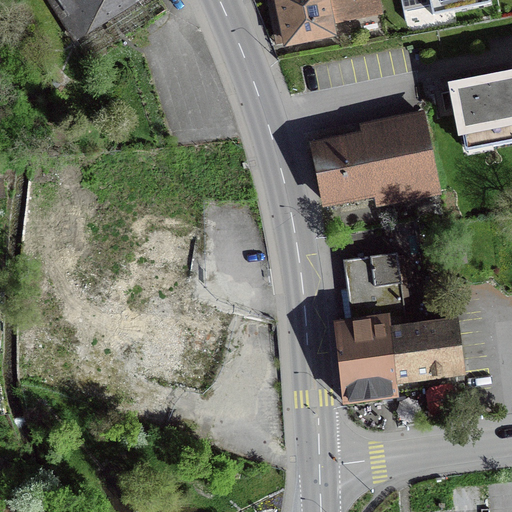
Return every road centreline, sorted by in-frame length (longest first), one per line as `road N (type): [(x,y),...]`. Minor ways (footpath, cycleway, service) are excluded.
road 1 (secondary): [(318,468),(308,329),(283,183),(219,0)]
road 2 (tertiary): [(318,468),(511,439)]
